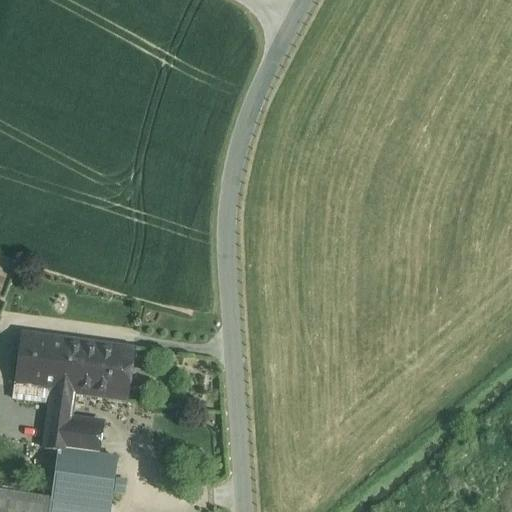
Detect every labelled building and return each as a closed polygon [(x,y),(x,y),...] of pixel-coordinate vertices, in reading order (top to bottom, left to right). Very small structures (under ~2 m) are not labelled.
[(53,390),(65,392),(71,341),(23,335),(16,385),(53,390)] [(71,341),(65,392),(75,393),(126,400),(133,350),(71,341)] [(53,390),(16,385),(14,400),(51,405),(53,390)] [(65,392),(53,390),(51,405),(45,450),(58,452),(58,451),(67,452),(71,419),(75,393),(65,392)] [(103,423),(71,419),(67,452),(98,456),(103,423)] [(67,452),(58,451),(58,452),(52,499),(112,507),(118,459),(98,456),(67,452)] [(110,511),(112,507),(52,499),(50,511),(110,511)]
